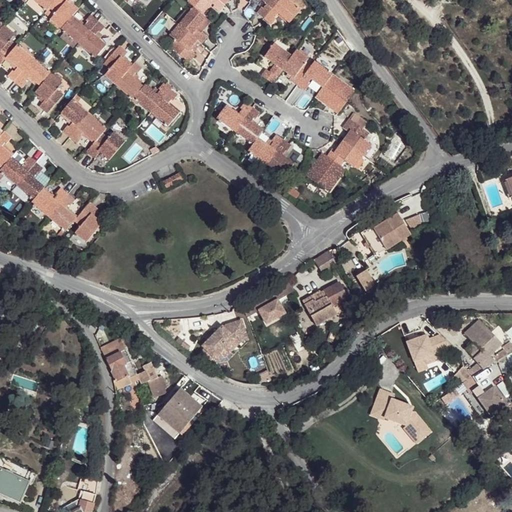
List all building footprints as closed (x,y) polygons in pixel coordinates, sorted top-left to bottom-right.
[(44,9),(33,0),(29,0),(26,4),(39,15),(44,9)] [(33,0),(44,9),(47,12),(57,0),(33,0)] [(57,0),(47,12),(45,14),(62,29),(73,17),(74,16),(78,11),(68,3),(69,1),(70,0),(57,0)] [(194,7),(201,14),(211,2),(212,3),(215,6),(213,7),(219,12),(225,5),(218,0),(189,0),(188,2),(191,5),(194,7)] [(257,13),(264,19),(279,0),(261,0),(267,4),(263,8),(262,7),(257,13)] [(279,0),(264,19),(271,25),(276,19),(274,18),(277,15),(278,14),(289,24),(300,11),(300,10),(287,0),(279,0)] [(300,0),(287,0),(300,10),(305,6),(300,0)] [(69,1),(68,3),(78,11),(79,9),(69,1)] [(201,14),(202,15),(212,3),(211,2),(201,14)] [(176,22),(179,25),(194,7),(191,5),(176,22)] [(201,14),(194,7),(179,25),(198,41),(201,44),(202,44),(208,37),(202,32),(201,33),(197,30),(207,18),(202,15),(201,14)] [(289,24),(278,14),(277,15),(288,25),(289,24)] [(73,17),(62,29),(79,44),(98,21),(91,15),(86,21),(88,22),(84,26),(73,17)] [(74,16),(73,17),(84,26),(85,25),(74,16)] [(201,33),(202,32),(211,22),(207,18),(197,30),(201,33)] [(98,21),(79,44),(96,58),(106,46),(95,36),(99,31),(100,33),(105,27),(98,21)] [(194,52),(190,49),(198,41),(179,25),(169,35),(176,41),(170,47),(189,63),(196,54),(194,52)] [(0,65),(5,60),(6,58),(17,45),(11,40),(14,36),(3,26),(0,30),(0,65)] [(190,49),(194,52),(201,44),(198,41),(190,49)] [(261,76),(272,84),(282,70),(292,56),(274,43),(264,57),(275,65),(270,72),(266,69),(261,76)] [(6,58),(18,68),(16,69),(14,72),(12,71),(8,77),(15,83),(34,60),(21,49),(17,45),(6,58)] [(119,46),(103,64),(110,70),(104,76),(116,85),(132,66),(123,59),(124,57),(128,52),(119,46)] [(21,49),(34,60),(35,59),(22,47),(21,49)] [(289,80),(297,86),(312,66),(306,62),(309,59),(297,50),(292,56),(282,70),(291,77),(289,80)] [(123,59),(132,66),(133,65),(124,57),(123,59)] [(5,60),(16,69),(18,68),(6,58),(5,60)] [(27,83),(25,81),(27,79),(29,77),(40,87),(51,74),(34,60),(15,83),(22,88),(27,83)] [(133,65),(132,66),(116,85),(133,100),(135,98),(144,87),(137,81),(138,79),(139,78),(135,74),(136,73),(138,74),(142,68),(135,62),(133,65)] [(315,62),(312,66),(297,86),(305,91),(309,85),(308,84),(309,82),(311,80),(323,88),(333,74),(315,62)] [(54,73),(53,75),(61,82),(62,80),(54,73)] [(53,75),(51,74),(40,87),(39,88),(35,93),(36,93),(45,100),(43,102),(39,107),(48,114),(64,94),(58,89),(63,83),(61,82),(53,75)] [(355,91),(333,74),(323,88),(321,90),(316,97),(330,108),(331,106),(339,112),(355,91)] [(29,77),(27,79),(39,88),(40,87),(29,77)] [(323,88),(311,80),(309,82),(321,90),(323,88)] [(144,87),(135,98),(151,112),(171,89),(164,83),(159,89),(160,90),(159,92),(155,88),(153,90),(152,91),(145,85),(144,87)] [(171,89),(151,112),(165,123),(168,126),(184,108),(174,99),(177,95),(171,89)] [(36,93),(34,95),(43,102),(45,100),(36,93)] [(77,95),(72,101),(89,115),(90,114),(78,103),(81,99),(77,95)] [(72,101),(61,113),(73,123),(71,125),(69,127),(68,126),(62,132),(70,138),(89,115),(72,101)] [(150,113),(151,112),(139,102),(138,103),(150,113)] [(239,114),(227,105),(217,119),(235,132),(252,108),(245,102),(240,108),(242,110),(239,114)] [(235,132),(252,145),(258,137),(259,136),(262,131),(250,123),(252,121),(254,118),(255,119),(260,113),(252,108),(235,132)] [(151,112),(150,113),(164,125),(165,123),(151,112)] [(60,115),(71,125),(73,123),(61,113),(60,115)] [(89,115),(102,126),(103,124),(90,114),(89,115)] [(349,133),(343,141),(362,156),(371,144),(368,142),(376,130),(375,128),(356,114),(351,120),(349,119),(343,128),(347,131),(349,133)] [(70,138),(77,144),(82,138),(80,137),(82,134),(84,133),(95,142),(106,129),(89,115),(70,138)] [(250,123),(262,131),(264,129),(252,121),(250,123)] [(12,138),(4,131),(2,134),(1,135),(0,136),(0,167),(2,169),(13,156),(2,146),(3,145),(5,142),(7,143),(12,138)] [(94,144),(87,152),(95,159),(100,153),(109,161),(125,142),(114,132),(109,138),(103,134),(95,142),(94,144)] [(94,144),(95,142),(84,133),(82,134),(94,144)] [(268,143),(267,144),(258,137),(252,145),(248,151),(266,165),(283,141),(276,135),(271,142),(268,143)] [(334,150),(336,151),(343,141),(342,140),(338,146),(337,146),(334,150)] [(283,141),(266,165),(284,178),(294,164),(282,155),(285,151),(287,152),(291,146),(283,141)] [(333,149),(327,157),(341,166),(344,161),(354,168),(354,167),(361,158),(362,156),(343,141),(336,151),(334,150),(333,149)] [(13,156),(14,154),(3,145),(2,146),(13,156)] [(26,160),(16,152),(14,154),(13,156),(2,169),(0,170),(0,180),(4,176),(17,186),(36,163),(29,157),(26,160)] [(317,161),(322,164),(327,157),(323,153),(317,161)] [(341,166),(327,157),(322,164),(317,161),(306,176),(329,192),(346,170),(341,166)] [(361,158),(354,167),(357,169),(364,160),(361,158)] [(36,163),(17,186),(33,200),(42,189),(44,188),(45,187),(33,177),(34,176),(37,173),(38,175),(43,169),(36,163)] [(180,173),(161,183),(165,189),(183,179),(180,173)] [(33,177),(45,187),(46,186),(34,176),(33,177)] [(502,181),(509,198),(511,196),(511,182),(511,178),(502,181)] [(54,199),(42,189),(33,200),(31,203),(48,217),(68,194),(61,188),(56,194),(57,195),(55,198),(54,199)] [(44,188),(42,189),(54,199),(55,198),(44,188)] [(292,188),(288,194),(295,200),(300,194),(292,188)] [(48,217),(65,231),(74,222),(77,218),(65,209),(67,207),(69,205),(70,206),(75,200),(68,194),(48,217)] [(77,218),(74,222),(80,227),(75,233),(87,243),(103,224),(97,219),(93,216),(97,211),(99,210),(90,202),(78,217),(77,218)] [(65,209),(77,218),(78,217),(67,207),(65,209)] [(361,234),(375,255),(385,248),(386,250),(411,234),(396,211),(361,234)] [(431,224),(428,212),(419,214),(422,226),(431,224)] [(62,230),(56,236),(59,238),(65,232),(62,230)] [(329,250),(315,260),(324,275),(337,266),(329,250)] [(356,276),(366,292),(374,287),(378,284),(369,269),(356,276)] [(277,287),(241,307),(247,317),(259,311),(266,324),(285,314),(278,300),(294,291),(286,278),(276,285),(277,287)] [(306,306),(305,306),(316,326),(341,312),(337,306),(334,308),(333,306),(351,296),(348,289),(344,291),(339,283),(324,292),(327,297),(315,304),(314,302),(306,306)] [(374,287),(366,292),(369,297),(373,294),(377,292),(374,287)] [(303,301),(306,306),(314,302),(315,304),(327,297),(324,292),(319,294),(318,292),(303,301)] [(377,292),(373,294),(378,303),(383,300),(377,292)] [(352,301),(345,305),(350,314),(357,310),(352,301)] [(225,359),(232,352),(227,347),(235,338),(246,335),(242,320),(226,325),(224,327),(222,326),(213,335),(208,340),(202,346),(204,348),(199,355),(215,365),(218,360),(222,356),(225,359)] [(478,363),(483,370),(495,362),(495,361),(493,359),(490,356),(501,344),(479,320),(464,334),(468,338),(469,337),(473,342),(466,349),(473,356),(474,358),(478,363)] [(227,347),(232,352),(240,343),(248,340),(246,335),(235,338),(227,347)] [(175,343),(179,346),(183,341),(179,338),(175,343)] [(107,346),(110,352),(116,349),(115,347),(120,345),(118,341),(107,346)] [(190,347),(183,341),(179,346),(186,352),(190,347)] [(495,361),(495,362),(496,363),(508,355),(507,354),(511,350),(511,344),(511,342),(503,348),(504,351),(493,359),(495,361)] [(107,346),(101,349),(116,379),(113,380),(115,390),(139,379),(142,385),(149,382),(156,398),(165,394),(163,389),(166,388),(161,377),(157,378),(152,368),(137,375),(126,350),(122,351),(120,345),(115,347),(116,349),(110,352),(107,346)] [(468,371),(473,376),(483,370),(478,363),(468,371)] [(453,376),(461,384),(462,384),(472,377),(473,376),(468,371),(463,366),(453,376)] [(257,376),(258,385),(272,384),(268,370),(257,376)] [(472,377),(462,384),(469,394),(480,387),(472,377)] [(477,398),(492,418),(508,405),(494,386),(477,398)] [(180,389),(159,414),(181,433),(202,408),(180,389)] [(380,389),(373,408),(386,413),(384,418),(405,426),(406,426),(419,441),(431,432),(415,413),(412,411),(413,407),(392,399),(394,394),(380,389)] [(384,418),(386,413),(373,408),(370,415),(383,420),(384,418)] [(181,433),(159,414),(153,421),(175,440),(181,433)] [(405,426),(403,428),(416,444),(419,441),(406,426),(405,426)] [(0,456),(0,468),(33,483),(37,474),(0,456)] [(30,482),(0,468),(0,493),(20,503),(30,482)] [(91,511),(96,495),(98,480),(88,477),(79,508),(72,511),(91,511)]
